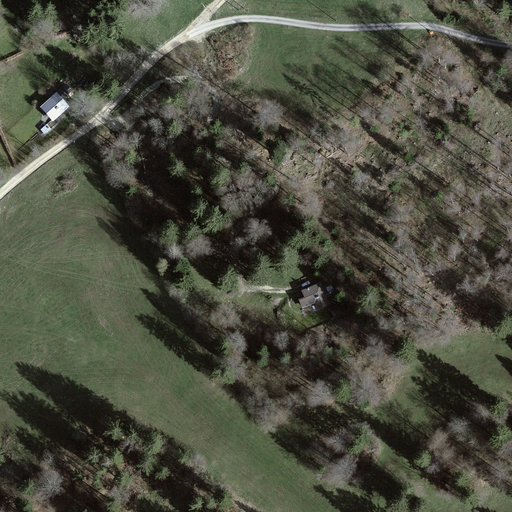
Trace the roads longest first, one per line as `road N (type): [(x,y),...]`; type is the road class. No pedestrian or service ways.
road 1 (track): [(511,44),(445,31),(229,19),(199,27),(0,197)]
road 2 (track): [(116,98),(140,97),(167,79),(205,85),(216,96),(207,135),(220,155),(278,182),(273,198),(234,236),(240,278),(285,292)]
